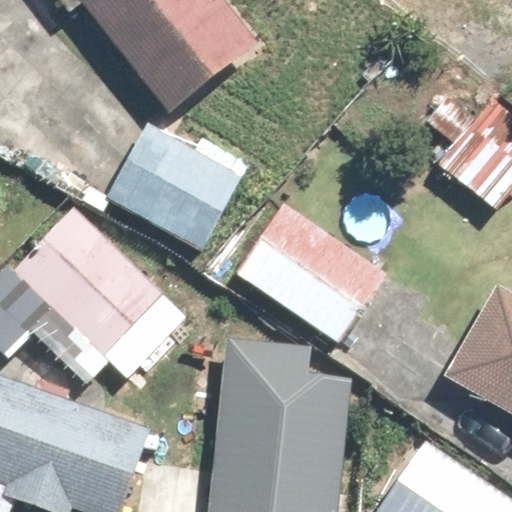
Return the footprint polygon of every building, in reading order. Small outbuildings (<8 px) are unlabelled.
[(62,0),(163,122),(248,53),(204,0),(62,0)] [(428,169),(484,218),(511,187),(511,121),(489,101),(428,169)] [(197,253),(235,175),(137,128),(100,205),(197,253)] [(383,274),(277,205),(228,281),(334,349),(383,274)] [(3,278),(96,362),(152,301),(59,217),(3,278)] [(511,435),(511,308),(483,290),(427,382),(511,435)] [(327,511),(339,388),(298,383),(301,349),(215,338),(199,511),(327,511)] [(0,504),(23,511),(115,511),(141,433),(0,386),(0,504)] [(510,511),(421,448),(374,511),(510,511)]
